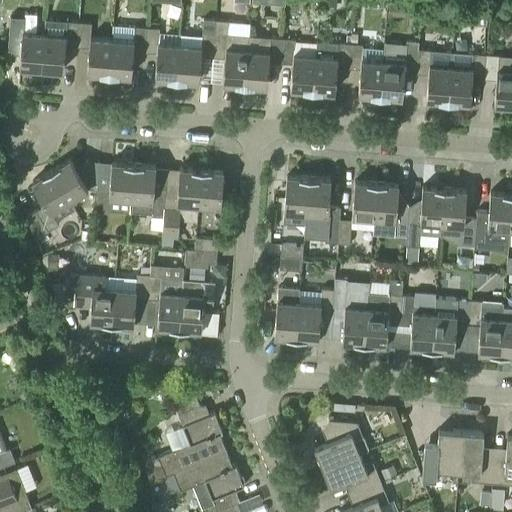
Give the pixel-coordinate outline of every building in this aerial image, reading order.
[(41,68),(44,33),(22,31),(23,17),(11,16),(9,41),(21,42),(19,66),(41,68)] [(63,70),(65,45),(77,46),(79,21),(46,18),(45,33),(44,33),(41,68),(63,70)] [(201,56),(213,57),(216,20),(204,19),(203,31),(202,31),(201,46),(180,44),(177,79),(199,80),(201,56)] [(248,35),(227,33),(228,21),(216,20),(213,57),(224,58),(223,82),(244,84),(247,49),(248,35)] [(91,22),(79,21),(77,46),(89,47),(87,72),(109,73),(112,38),(90,37),(91,22)] [(145,52),(147,26),(134,25),(133,40),(112,38),(109,73),(131,75),(133,51),(145,52)] [(159,27),(147,26),(145,52),(157,53),(155,77),(177,79),(180,44),(158,42),(159,27)] [(496,40),(505,34),(501,28),(492,34),(496,40)] [(359,29),(352,29),(351,39),(359,40),(359,29)] [(266,86),(268,61),(280,62),(282,37),(248,35),(247,49),(244,84),(266,86)] [(282,37),(280,62),(292,63),(290,88),(312,89),(315,55),(316,42),(295,40),(295,38),(282,37)] [(384,41),(383,60),(380,95),(402,96),(404,72),(416,73),(418,48),(418,40),(406,40),(406,43),(384,41)] [(336,67),(348,68),(350,43),(327,41),(325,55),(315,55),(312,89),(334,91),(336,67)] [(362,44),(350,43),(348,68),(360,69),(358,93),(380,95),(383,60),(361,58),(362,44)] [(418,48),(416,73),(428,74),(426,98),(448,100),(450,65),(452,51),(418,48)] [(484,78),(486,54),(452,51),(450,65),(448,100),(470,102),(472,77),(484,78)] [(511,55),(486,54),(484,78),(496,79),(494,104),(511,105),(511,55)] [(51,169),(69,199),(88,188),(97,189),(97,187),(100,160),(84,159),(74,165),(70,158),(51,169)] [(129,210),(130,210),(133,163),(112,162),(109,188),(97,187),(97,189),(95,211),(108,212),(109,196),(130,198),(129,210)] [(133,163),(130,210),(151,212),(151,216),(163,217),(164,207),(165,193),(153,192),(155,165),(133,163)] [(176,202),(198,204),(201,169),(179,167),(176,202)] [(46,204),(36,210),(27,215),(36,238),(48,230),(49,232),(60,224),(56,219),(74,208),(69,199),(51,169),(32,181),(46,204)] [(223,170),(201,169),(198,204),(220,205),(223,170)] [(287,175),(284,210),(283,222),(284,222),(284,221),(305,222),(308,177),(287,175)] [(340,206),(328,205),(330,179),(308,177),(305,222),(304,236),(305,236),(305,233),(324,235),(324,241),(337,242),(339,218),(340,206)] [(352,215),(373,217),(376,182),(354,180),(352,215)] [(404,245),(405,245),(408,212),(396,211),(398,184),(376,182),(373,217),(395,219),(394,235),(405,235),(404,245)] [(440,234),(444,188),(422,186),(420,213),(408,212),(405,245),(418,246),(419,232),(440,234)] [(444,188),(440,234),(455,243),(473,244),(473,246),(474,246),(476,216),(464,216),(466,189),(444,188)] [(508,243),(511,193),(490,191),(488,217),(476,216),(474,246),(507,249),(507,243),(508,243)] [(163,217),(162,235),(178,236),(180,208),(164,207),(163,217)] [(339,218),(337,242),(349,243),(352,219),(339,218)] [(90,239),(91,231),(83,230),(82,238),(90,239)] [(217,250),(218,238),(196,237),(195,248),(217,250)] [(280,255),(302,257),(303,245),(281,243),(280,255)] [(185,248),(185,260),(216,262),(217,250),(195,248),(185,248)] [(58,265),(58,254),(48,254),(47,265),(58,265)] [(280,255),(279,267),(279,268),(301,269),(302,257),(280,255)] [(225,277),(226,266),(216,265),(215,276),(225,277)] [(142,266),(141,274),(149,274),(150,267),(142,266)] [(473,272),(472,284),(480,285),(486,279),(487,272),(473,272)] [(147,298),(149,274),(141,274),(137,273),(135,289),(114,288),(111,322),(133,324),(135,297),(147,298)] [(111,322),(114,288),(104,287),(105,277),(69,274),(68,287),(75,288),(74,299),(91,300),(89,320),(111,322)] [(149,274),(147,298),(159,299),(157,326),(179,327),(182,293),(181,293),(182,278),(182,277),(161,276),(161,275),(149,274)] [(334,277),(333,288),(332,312),(344,313),(342,340),(364,342),(368,291),(346,289),(347,278),(334,277)] [(211,310),(214,281),(182,278),(181,293),(182,293),(179,327),(201,329),(202,310),(211,310)] [(386,344),(387,322),(399,323),(402,293),(403,279),(390,278),(389,292),(368,291),(364,342),(386,344)] [(296,336),(298,302),(299,287),(278,285),(274,335),(296,336)] [(332,312),(333,288),(321,287),(320,304),(298,302),(296,336),(318,338),(320,311),(332,312)] [(414,294),(402,293),(399,323),(411,325),(410,345),(431,347),(434,312),(412,311),(414,294)] [(468,323),(470,298),(453,297),(436,296),(434,312),(431,347),(453,349),(455,322),(468,323)] [(502,301),(470,298),(468,323),(479,324),(477,351),(499,352),(502,318),(503,306),(502,305),(502,301)] [(511,353),(511,306),(503,306),(502,318),(499,352),(511,353)] [(28,387),(27,387),(20,390),(22,393),(20,394),(22,400),(31,396),(32,396),(28,387)] [(189,443),(158,455),(145,461),(149,471),(146,472),(150,481),(173,472),(173,471),(226,449),(219,433),(222,432),(214,411),(204,412),(200,403),(177,413),(189,443)] [(322,467),(359,452),(354,440),(363,437),(357,421),(329,419),(328,426),(333,439),(314,446),(322,467)] [(458,470),(461,430),(438,428),(437,442),(424,441),(422,476),(444,478),(445,469),(458,470)] [(491,482),(494,447),(482,446),(483,432),(461,430),(458,470),(471,471),(470,480),(491,482)] [(9,447),(6,449),(0,431),(0,466),(15,461),(9,447)] [(506,448),(494,447),(491,482),(511,483),(511,434),(507,434),(506,448)] [(173,472),(180,490),(192,485),(201,507),(200,508),(201,511),(209,511),(216,509),(237,501),(239,500),(235,489),(244,485),(235,464),(232,466),(226,449),(173,471),(173,472)] [(44,460),(52,457),(49,450),(41,453),(44,460)] [(344,483),(348,494),(381,481),(373,461),(364,464),(359,452),(322,467),(330,488),(344,483)] [(397,473),(393,464),(381,469),(385,478),(397,473)] [(0,511),(16,511),(22,510),(8,475),(0,477),(0,511)] [(381,481),(348,494),(352,505),(339,510),(340,511),(383,511),(380,504),(389,501),(381,481)] [(488,504),(489,492),(481,491),(480,503),(488,504)] [(490,499),(490,510),(499,510),(499,499),(490,499)] [(244,511),(243,511),(241,511),(237,501),(216,509),(217,511),(244,511)]
